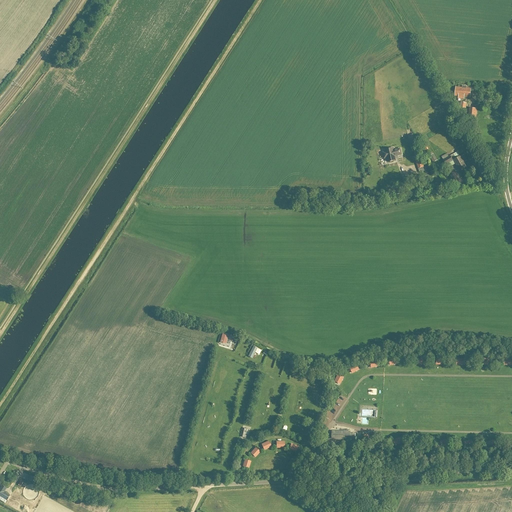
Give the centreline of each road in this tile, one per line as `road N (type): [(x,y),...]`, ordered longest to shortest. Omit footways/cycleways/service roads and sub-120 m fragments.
road 1 (track): [(260,0),(0,404)]
road 2 (track): [(0,335),(216,0)]
road 3 (unclassified): [(511,469),(204,486)]
road 4 (unclassified): [(204,486),(104,488),(0,458)]
